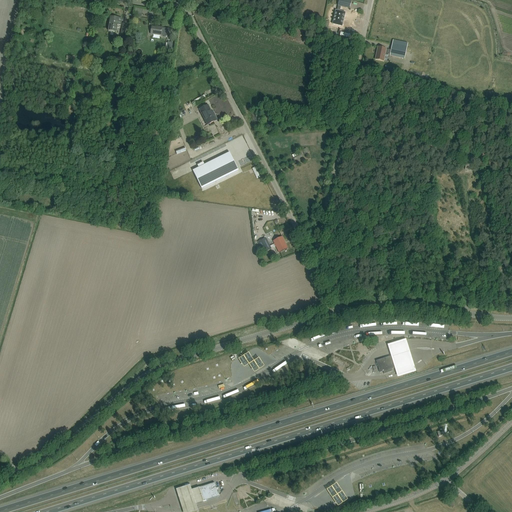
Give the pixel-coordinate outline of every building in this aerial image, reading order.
[(344,0),(339,0),(338,6),(349,9),(351,2),(344,0)] [(336,10),(332,24),(342,27),(342,26),(345,13),(340,11),(341,7),(338,6),(337,11),(336,10)] [(110,17),(110,22),(108,31),(116,32),(117,25),(121,26),(122,19),(110,17)] [(152,27),(151,34),(165,36),(165,37),(169,37),(170,29),(158,27),(158,28),(152,27)] [(404,59),(408,44),(393,41),(391,50),(386,49),(378,47),(375,60),(383,61),(385,54),(390,55),(390,56),(404,59)] [(204,108),(199,110),(201,114),(203,113),(208,124),(213,122),(217,120),(215,115),(213,116),(212,113),(208,105),(204,108)] [(229,153),(192,171),(201,190),(238,171),(229,153)] [(466,154),(465,164),(480,165),(481,155),(466,154)] [(274,244),(270,246),(266,238),(258,242),(263,253),(276,247),(279,253),(288,248),(287,248),(286,248),(283,242),(284,241),(282,237),(273,242),(274,244)] [(389,345),(392,356),(396,367),(399,377),(415,372),(405,340),(389,345)] [(253,371),(254,373),(265,367),(263,364),(260,360),(260,358),(254,362),(248,353),(238,359),(244,368),(249,365),(250,366),(253,371)] [(392,356),(376,361),(380,373),(383,372),(384,373),(384,374),(392,371),(392,369),(396,367),(392,356)] [(214,483),(198,488),(203,502),(219,496),(214,483)] [(338,486),(337,484),(327,491),(329,493),(336,505),(338,507),(348,501),(346,498),(338,486)] [(203,502),(198,488),(192,490),(191,487),(190,485),(176,490),(176,492),(183,511),(182,511),(194,511),(198,511),(197,507),(196,504),(203,502)]
